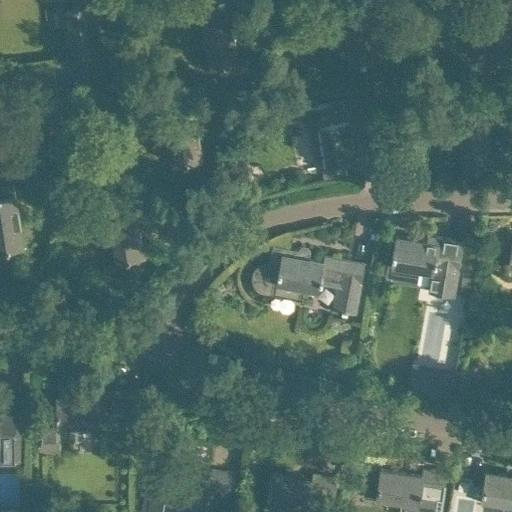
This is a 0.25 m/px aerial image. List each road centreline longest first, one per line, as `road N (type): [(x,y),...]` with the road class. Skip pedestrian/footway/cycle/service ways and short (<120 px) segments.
road 1 (residential): [(147,330),(164,304),(239,238),(301,217),(511,202)]
road 2 (residential): [(147,330),(210,381),(263,404),(511,430)]
road 3 (residential): [(27,327),(144,40)]
road 4 (residential): [(27,327),(147,330)]
